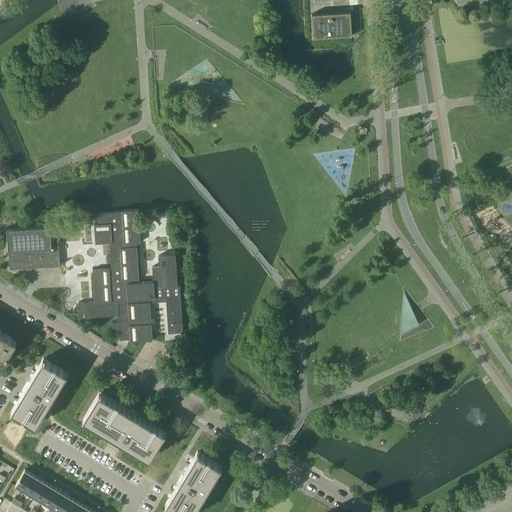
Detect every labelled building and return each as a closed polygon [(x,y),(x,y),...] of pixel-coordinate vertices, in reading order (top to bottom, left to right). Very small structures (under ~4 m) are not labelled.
[(350,11),(312,14),(313,38),(352,36),(350,11)] [(122,211),(97,213),(98,224),(94,224),(95,243),(109,242),(110,256),(106,256),(106,261),(110,260),(111,268),(92,269),(94,301),(78,302),(79,314),(85,313),(85,317),(117,315),(117,322),(112,323),(112,332),(119,331),(119,338),(126,338),(126,339),(130,339),(130,341),(152,340),(150,302),(166,301),(168,333),(183,332),(179,285),(177,285),(175,254),(158,255),(159,266),(152,266),(153,281),(139,282),(136,242),(140,242),(138,209),(122,210),(122,211)] [(50,226),(7,229),(9,269),(60,265),(58,234),(51,235),(50,226)] [(16,342),(0,332),(0,355),(6,359),(16,342)] [(43,358),(11,411),(36,426),(67,373),(43,358)] [(99,392),(83,419),(149,459),(166,432),(99,392)] [(197,451),(165,504),(178,511),(193,511),(222,466),(197,451)] [(24,469),(15,485),(24,491),(34,474),(24,469)] [(34,474),(24,491),(33,496),(42,480),(34,474)] [(42,480),(33,496),(41,501),(51,485),(42,480)] [(51,485),(41,501),(50,507),(60,490),(51,485)] [(60,490),(50,507),(59,511),(69,496),(60,490)] [(69,496),(59,511),(58,511),(70,511),(77,501),(69,496)] [(77,501),(70,511),(82,511),(86,506),(77,501)]
